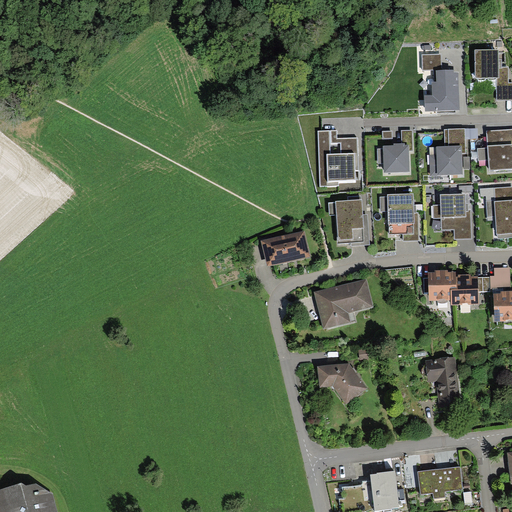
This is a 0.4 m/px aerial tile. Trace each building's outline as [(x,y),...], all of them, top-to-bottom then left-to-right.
[(499,51),(475,52),(475,81),(496,81),(496,102),(511,101),(511,83),(509,84),(509,68),(502,68),(502,62),(499,62),(499,51)] [(424,98),(425,114),(460,112),(459,74),(455,75),(455,72),(450,72),(450,69),(442,69),(442,55),(422,56),(423,71),(434,71),(435,84),(432,84),(433,97),(424,98)] [(444,148),(436,148),(437,156),(430,156),(431,177),(463,176),(462,155),(466,155),(465,130),(444,130),(444,148)] [(511,130),(486,132),(488,149),(477,150),(478,162),(489,161),(490,173),(511,171),(511,130)] [(394,148),(383,148),(384,175),(411,174),(410,152),(414,152),(413,131),(402,132),(402,145),(394,146),(394,148)] [(331,145),(330,132),(318,132),(320,188),(339,187),(339,184),(327,185),(326,156),(331,156),(331,145)] [(337,132),(330,132),(331,145),(341,145),(341,155),(331,156),(326,156),(327,185),(339,184),(356,184),(356,172),(359,172),(358,139),(337,139),(337,132)] [(393,132),(382,132),(382,140),(393,140),(393,132)] [(511,188),(494,189),(495,201),(486,202),(487,218),(496,218),(497,237),(511,235),(511,188)] [(414,214),(414,196),(387,196),(387,197),(380,198),(381,212),(388,212),(389,236),(404,235),(404,242),(419,242),(418,213),(414,214)] [(466,196),(440,197),(440,206),(433,206),(433,220),(441,220),(441,232),(454,231),(454,241),(472,240),(471,211),(466,211),(466,196)] [(348,202),(328,204),(330,217),(335,217),(338,245),(351,244),(351,248),(370,247),(368,215),(363,215),(362,197),(348,198),(348,202)] [(305,232),(261,243),(267,268),(311,258),(305,232)] [(491,289),(511,289),(510,269),(495,269),(495,277),(490,277),(491,289)] [(448,272),(435,273),(435,275),(428,275),(429,279),(429,295),(429,303),(451,302),(451,307),(479,306),(479,293),(478,278),(471,278),(471,276),(456,277),(456,274),(448,274),(448,272)] [(490,278),(478,278),(479,293),(490,293),(490,278)] [(367,281),(314,294),(324,330),(352,323),(349,314),(374,308),(367,281)] [(511,293),(501,294),(501,295),(494,296),(495,324),(511,323),(511,293)] [(367,349),(358,350),(360,361),(369,359),(367,349)] [(456,358),(426,362),(428,384),(437,383),(440,409),(462,407),(456,358)] [(350,363),(318,367),(320,388),(333,386),(347,404),(369,388),(350,363)] [(460,469),(418,474),(420,496),(433,495),(434,500),(446,499),(445,493),(463,491),(460,469)] [(377,475),(370,476),(371,480),(375,511),(378,511),(400,509),(395,472),(377,474),(377,475)] [(339,500),(340,511),(375,511),(371,480),(362,482),(362,485),(342,488),(344,500),(339,500)] [(0,492),(0,511),(57,511),(53,495),(36,485),(0,492)]
